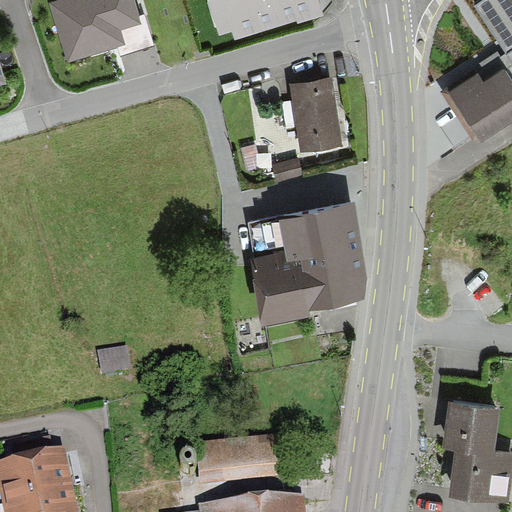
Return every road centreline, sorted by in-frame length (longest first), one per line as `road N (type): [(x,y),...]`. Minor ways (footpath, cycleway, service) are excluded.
road 1 (residential): [(388,27),(46,117)]
road 2 (primary): [(388,27),(399,189),(383,322)]
road 3 (primary): [(383,322),(358,511)]
road 4 (residential): [(0,428),(84,422),(94,435),(101,511)]
road 5 (residential): [(383,322),(511,339)]
road 6 (residential): [(46,117),(13,0)]
